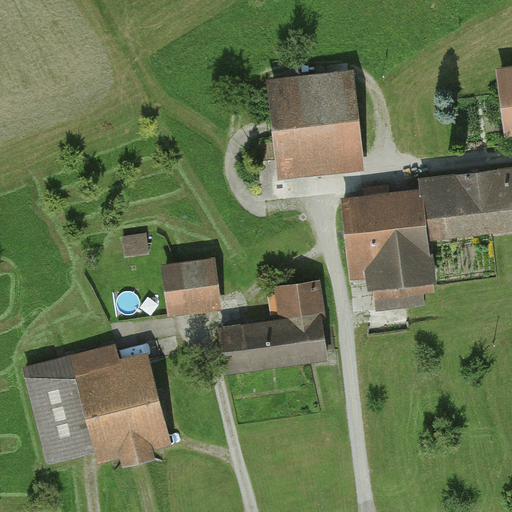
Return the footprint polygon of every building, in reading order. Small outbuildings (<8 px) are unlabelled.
[(511,69),(493,72),(501,141),(511,140),(511,69)] [(260,82),(271,182),(358,172),(347,73),(260,82)] [(511,171),(414,183),(415,194),(421,247),(511,236),(511,171)] [(426,290),(421,247),(415,194),(340,203),(349,282),(360,281),(362,298),(426,290)] [(157,269),(163,320),(217,314),(210,263),(157,269)] [(215,332),(223,377),(332,360),(320,282),(273,290),(278,322),(215,332)] [(137,344),(19,371),(42,469),(159,441),(137,344)]
